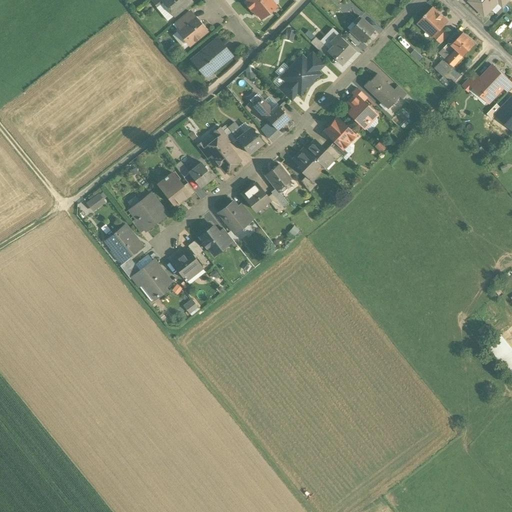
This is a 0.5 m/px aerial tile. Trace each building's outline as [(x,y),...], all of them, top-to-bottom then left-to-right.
[(189,0),(164,0),(162,1),(163,2),(174,15),(191,1),(189,0)] [(247,0),(244,2),(251,11),(252,10),(256,14),(260,19),(276,7),(270,0),(247,0)] [(508,0),(470,0),(469,1),(484,16),(491,9),(489,7),(495,0),(498,2),(502,7),(508,0)] [(495,0),(489,7),(491,9),(498,2),(495,0)] [(438,14),(432,9),(426,15),(426,14),(423,17),(424,17),(418,24),(420,23),(427,31),(429,29),(434,35),(432,37),(432,38),(434,37),(443,27),(447,23),(441,17),(440,18),(437,15),(438,14)] [(188,12),(174,23),(179,29),(193,18),(188,12)] [(179,29),(177,31),(189,46),(206,32),(194,17),(193,18),(179,29)] [(374,31),(359,17),(353,23),(355,25),(350,31),(362,43),(374,31)] [(443,27),(434,37),(440,43),(450,33),(443,27)] [(315,38),(308,30),(304,34),(311,41),(315,38)] [(475,44),(463,32),(458,37),(456,35),(453,39),(455,41),(451,44),(457,50),(464,56),(475,44)] [(354,51),(337,36),(330,43),(333,46),(328,50),(327,51),(341,65),(354,51)] [(328,50),(315,37),(315,38),(311,41),(310,43),(323,56),(327,51),(328,50)] [(231,56),(217,39),(192,60),(202,73),(208,68),(212,72),(231,56)] [(451,56),(443,48),(439,53),(444,59),(445,59),(447,60),(451,56)] [(447,60),(446,61),(453,67),(464,56),(457,50),(451,56),(447,60)] [(323,64),(312,53),(306,60),(317,71),(323,64)] [(306,60),(301,56),(281,77),(285,82),(297,92),(299,95),(305,84),(309,80),(320,73),(317,71),(306,60)] [(447,60),(445,59),(444,59),(435,69),(443,77),(453,67),(446,61),(447,60)] [(508,80),(492,65),(480,78),(473,86),(474,87),(477,85),(484,91),(483,92),(484,92),(482,95),(489,101),(503,86),(509,81),(508,80)] [(249,66),(243,73),(251,80),(257,74),(249,66)] [(474,72),(462,84),(469,91),(474,87),(473,86),(480,78),(474,72)] [(393,90),(376,74),(369,81),(368,81),(363,86),(387,109),(399,97),(400,96),(393,90)] [(511,79),(510,78),(508,80),(509,81),(503,86),(508,91),(511,87),(511,79)] [(297,92),(285,82),(279,88),(291,99),(297,92)] [(406,94),(398,86),(393,90),(400,96),(399,97),(401,99),(406,94)] [(366,97),(357,88),(352,93),(354,95),(355,94),(362,101),(366,97)] [(362,101),(355,94),(354,95),(347,102),(348,103),(349,103),(353,107),(348,113),(360,125),(364,120),(367,123),(375,114),(362,101)] [(271,111),(257,95),(250,102),(254,106),(264,117),(271,111)] [(511,99),(501,110),(495,116),(511,133),(511,99)] [(496,105),(486,115),(492,120),(495,116),(501,110),(496,105)] [(289,119),(277,106),(271,111),(264,117),(269,122),(276,130),(289,119)] [(354,136),(337,119),(333,122),(334,123),(329,129),(328,128),(324,132),(334,142),(340,147),(341,146),(343,148),(354,136)] [(269,122),(260,130),(267,139),(276,130),(269,122)] [(234,123),(223,132),(230,140),(232,143),(237,140),(237,139),(243,134),(234,123)] [(223,132),(221,128),(214,134),(217,138),(218,139),(220,137),(225,144),(230,140),(223,132)] [(243,134),(237,139),(237,140),(248,154),(262,142),(251,128),(243,134)] [(239,161),(225,144),(220,137),(218,139),(217,138),(213,142),(214,144),(208,149),(207,147),(206,147),(211,154),(211,155),(225,172),(239,161)] [(325,151),(315,141),(305,150),(305,151),(321,166),(322,167),(331,157),(325,151)] [(211,154),(206,147),(207,147),(203,142),(197,147),(206,159),(211,155),(211,154)] [(340,147),(334,142),(330,146),(341,156),(343,158),(348,153),(343,148),(341,146),(340,147)] [(381,143),(376,147),(382,153),(387,149),(381,143)] [(341,156),(330,146),(325,151),(331,157),(335,162),(341,156)] [(321,166),(305,151),(305,150),(304,149),(293,160),(300,166),(298,168),(306,176),(309,178),(321,166)] [(189,173),(181,162),(175,167),(183,178),(189,174),(188,173),(189,173)] [(212,177),(201,164),(189,173),(188,173),(189,174),(199,187),(212,177)] [(290,180),(278,165),(265,176),(277,190),(290,180)] [(183,187),(172,173),(167,177),(166,176),(164,178),(167,182),(160,187),(175,206),(183,199),(184,200),(189,196),(190,195),(183,187)] [(309,178),(306,176),(300,181),(309,192),(316,184),(309,178)] [(195,193),(187,183),(183,187),(190,195),(189,196),(190,197),(195,193)] [(267,197),(256,183),(242,194),(253,208),(260,202),(262,205),(268,200),(269,200),(267,197)] [(276,190),(272,194),(281,206),(286,202),(276,190)] [(167,215),(150,194),(131,208),(138,217),(137,218),(145,229),(146,231),(167,215)] [(281,206),(272,194),(267,197),(269,200),(268,200),(278,213),(283,209),(281,206)] [(86,203),(91,210),(102,202),(97,196),(86,203)] [(237,207),(235,209),(231,203),(219,213),(235,233),(242,227),(241,226),(248,221),(246,218),(237,207)] [(250,215),(242,204),(237,207),(246,218),(250,215)] [(145,229),(137,218),(132,222),(140,233),(145,229)] [(125,225),(105,241),(121,262),(140,247),(130,234),(132,233),(125,225)] [(218,233),(213,226),(199,237),(203,242),(202,243),(206,247),(207,247),(213,255),(227,245),(227,244),(218,233)] [(234,243),(223,229),(218,233),(227,244),(227,245),(229,247),(234,243)] [(202,251),(194,240),(187,246),(195,256),(202,251)] [(201,268),(187,250),(172,263),(184,278),(183,279),(184,280),(185,279),(185,280),(201,268)] [(130,258),(120,266),(124,272),(134,264),(130,258)] [(171,282),(154,260),(140,271),(132,277),(133,278),(139,286),(144,282),(156,297),(165,290),(164,288),(171,282)] [(134,264),(124,272),(130,280),(133,278),(132,277),(140,271),(134,264)] [(192,299),(184,306),(190,314),(198,308),(192,299)] [(511,354),(498,339),(488,347),(511,375),(511,354)]
